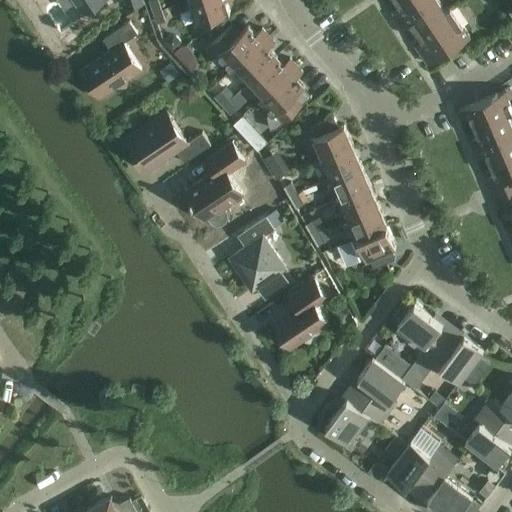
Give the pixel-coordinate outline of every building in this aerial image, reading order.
[(75,0),(76,1),(84,12),(86,10),(90,15),(109,1),(108,0),(124,0),(128,8),(145,2),(146,2),(145,0),(75,0)] [(149,0),(153,11),(163,8),(160,0),(149,0)] [(189,0),(197,22),(230,11),(226,0),(189,0)] [(396,0),(400,5),(393,10),(398,18),(425,0),(396,0)] [(438,0),(425,0),(398,18),(404,26),(411,21),(416,29),(445,10),(438,0)] [(423,39),(416,44),(429,63),(470,35),(451,6),(445,10),(416,29),(417,31),(423,39)] [(153,11),(157,23),(166,19),(163,8),(153,11)] [(111,50),(81,69),(99,96),(116,85),(126,87),(128,77),(142,68),(125,42),(139,33),(131,21),(103,39),(111,50)] [(232,69),(237,64),(269,34),(262,27),(256,33),(248,25),(239,33),(231,24),(210,44),(232,69)] [(73,30),(61,39),(69,51),(81,42),(73,30)] [(173,32),(164,39),(165,42),(172,49),(181,41),(173,32)] [(237,64),(251,79),(276,55),(269,47),(275,41),(269,34),(237,64)] [(191,70),(191,69),(197,64),(196,56),(187,44),(180,46),(174,51),(191,70)] [(276,55),(251,79),(264,93),(264,94),(296,64),(290,57),(284,63),(276,55)] [(171,62),(160,70),(169,81),(179,72),(171,62)] [(259,98),(272,112),(271,113),(268,113),(270,127),(277,126),(282,122),(312,95),(304,86),(305,85),(297,77),(303,71),(296,64),(264,94),(264,93),(259,98)] [(504,89),(458,109),(462,119),(470,115),(474,125),(506,111),(507,113),(511,110),(511,107),(508,97),(510,96),(511,95),(511,90),(510,87),(506,89),(504,89)] [(214,95),(223,105),(230,98),(222,89),(214,95)] [(223,105),(232,114),(238,107),(230,98),(223,105)] [(177,150),(184,161),(211,143),(203,131),(188,141),(167,110),(126,137),(148,169),(177,150)] [(471,139),(475,147),(511,131),(511,124),(507,113),(506,111),(474,125),(479,135),(471,139)] [(237,119),(233,122),(233,123),(258,150),(268,140),(243,113),(237,119)] [(319,160),(324,158),(324,157),(353,145),(344,124),(339,126),(334,115),(312,125),(317,136),(310,139),(319,160)] [(511,131),(475,147),(478,156),(486,153),(491,163),(511,153),(511,131)] [(194,202),(205,218),(208,215),(212,220),(216,222),(221,222),(225,219),(227,215),(227,210),(223,205),(243,192),(229,171),(245,159),(233,141),(206,158),(214,170),(186,189),(191,198),(190,199),(192,203),(194,202)] [(324,158),(332,177),(362,164),(353,145),(324,157),(324,158)] [(487,176),(496,197),(511,189),(511,153),(491,163),(495,173),(487,176)] [(284,159),(271,166),(276,176),(290,169),(284,159)] [(332,177),(341,197),(370,184),(362,164),(332,177)] [(284,185),(291,196),(297,192),(298,192),(292,180),(284,185)] [(341,197),(349,217),(379,204),(370,184),(341,197)] [(511,215),(511,189),(496,197),(505,218),(511,215)] [(297,207),(304,202),(298,192),(297,192),(291,196),(297,207)] [(357,236),(358,237),(387,224),(379,204),(349,217),(357,236)] [(230,256),(252,289),(286,266),(264,234),(275,227),(267,214),(243,230),(251,242),(230,256)] [(306,223),(312,233),(320,228),(314,218),(306,223)] [(391,247),(396,244),(387,224),(358,237),(357,236),(353,238),(362,259),(369,256),(374,267),(396,258),(391,247)] [(326,225),(320,228),(320,229),(325,239),(332,235),(326,225)] [(320,228),(312,233),(319,244),(326,240),(325,239),(320,228)] [(297,307),(274,321),(279,328),(285,338),(290,345),(304,336),(306,340),(311,340),(317,336),(318,332),(316,328),(328,320),(317,304),(328,297),(314,276),(288,293),(297,307)] [(401,300),(394,311),(401,317),(409,306),(401,300)] [(443,324),(444,323),(416,302),(417,301),(416,300),(397,324),(398,325),(399,324),(425,344),(417,354),(428,363),(449,334),(440,326),(442,323),(443,324)] [(449,334),(428,363),(438,370),(441,366),(458,379),(458,380),(459,381),(483,349),(484,350),(485,349),(464,333),(463,334),(464,335),(459,341),(449,334)] [(366,380),(359,390),(388,412),(380,422),(396,401),(391,398),(404,381),(405,382),(406,381),(374,356),(375,355),(374,355),(358,376),(359,377),(360,376),(366,380)] [(434,389),(429,397),(439,405),(445,397),(434,389)] [(369,414),(380,422),(388,412),(359,390),(352,399),(348,397),(349,396),(348,395),(327,423),(326,423),(325,424),(349,442),(350,441),(349,440),(369,414)] [(491,397),(483,407),(487,410),(511,428),(511,391),(502,405),(501,404),(491,397)] [(505,439),(511,429),(511,428),(487,410),(483,407),(475,418),(480,421),(467,438),(466,437),(465,438),(497,462),(496,463),(497,464),(511,444),(511,442),(511,443),(505,439)] [(412,478),(422,485),(444,457),(439,453),(433,449),(430,453),(413,440),(413,439),(412,438),(388,470),(387,469),(386,470),(407,486),(408,485),(407,484),(412,478)] [(445,446),(439,453),(444,457),(453,464),(459,456),(445,446)] [(431,493),(429,496),(428,495),(427,496),(448,511),(460,511),(474,495),(473,494),(472,495),(446,475),(454,464),(453,464),(444,457),(422,485),(431,493)] [(375,460),(368,470),(378,479),(388,466),(380,460),(375,460)] [(491,468),(488,471),(488,476),(492,478),(496,478),(499,475),(499,470),(495,467),(491,468)] [(92,506),(94,511),(138,511),(130,496),(115,504),(111,497),(112,496),(111,495),(92,506)]
